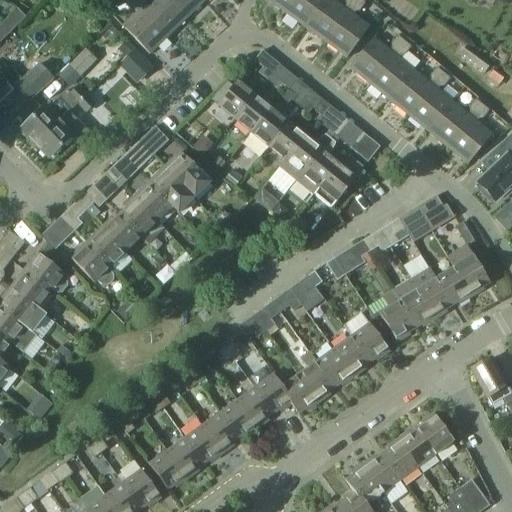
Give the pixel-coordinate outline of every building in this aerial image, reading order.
[(168,38),(131,0),(127,0),(123,4),(131,11),(135,12),(137,14),(122,28),(149,56),(168,38)] [(131,0),(168,38),(187,20),(167,0),(151,0),(146,5),(144,5),(142,3),(142,0),(131,0)] [(167,0),(187,20),(204,3),(201,0),(167,0)] [(264,0),(284,14),(295,0),(264,0)] [(295,0),(284,14),(305,29),(326,0),(295,0)] [(326,0),(305,29),(325,44),(358,0),(357,0),(347,0),(345,3),(346,5),(346,7),(344,9),(330,0),(326,0)] [(365,5),(358,0),(325,44),(346,60),(369,28),(353,16),(354,14),(359,13),(365,5)] [(110,28),(101,37),(109,46),(119,36),(110,28)] [(369,86),(404,43),(397,38),(391,46),(391,48),(392,50),(390,52),(373,39),(349,69),(369,86)] [(369,86),(389,102),(413,72),(398,59),(400,57),(404,57),(411,49),(404,43),(369,86)] [(459,56),(484,74),(491,65),(466,46),(459,56)] [(152,67),(133,48),(116,65),(135,84),(152,67)] [(87,50),(72,64),(81,73),(95,59),(87,50)] [(254,62),(261,68),(269,58),(262,52),(254,62)] [(0,103),(13,92),(9,87),(20,77),(10,66),(0,75),(0,103)] [(38,67),(16,88),(30,103),(52,81),(38,67)] [(389,102),(408,118),(443,75),(436,70),(430,78),(430,82),(429,83),(428,84),(413,72),(389,102)] [(281,85),(288,90),(296,80),(289,75),(281,85)] [(408,118),(428,134),(452,104),(437,91),(439,89),(443,88),(450,81),(443,75),(408,118)] [(235,121),(255,96),(248,91),(250,89),(239,80),(217,106),(235,121)] [(302,86),(296,80),(288,90),(294,95),(302,86)] [(78,105),(87,97),(77,87),(69,95),(66,92),(47,110),(44,107),(21,129),(36,145),(69,114),(78,105)] [(255,96),(235,121),(251,134),(273,108),(263,100),(261,102),(255,96)] [(87,97),(78,105),(85,113),(94,105),(87,97)] [(428,134),(447,149),(482,107),(475,101),(469,109),(470,113),(467,116),(452,104),(428,134)] [(315,112),(321,117),(329,108),(323,102),(315,112)] [(482,107),(447,149),(467,166),(491,136),(476,123),(478,121),(482,120),(488,113),(482,107)] [(273,108),(251,134),(268,148),(288,124),(282,118),(283,116),(273,108)] [(336,113),(329,108),(321,117),(328,123),(336,113)] [(69,114),(36,145),(50,159),(71,138),(77,144),(88,133),(69,114)] [(285,162),(306,135),(296,127),(295,129),(288,124),(268,148),(285,162)] [(355,145),(363,135),(356,130),(348,139),(355,145)] [(306,135),(285,162),(301,176),(331,139),(326,135),(315,143),(306,135)] [(369,140),(363,135),(355,145),(361,150),(369,140)] [(477,183),(481,187),(477,190),(489,202),(492,199),(495,202),(504,194),(507,197),(511,192),(511,161),(509,159),(511,156),(511,135),(490,155),(498,164),(477,183)] [(145,137),(139,143),(148,152),(154,146),(145,137)] [(331,139),(301,176),(318,189),(340,163),(331,155),(336,143),(331,139)] [(148,152),(139,143),(133,149),(141,158),(148,152)] [(164,169),(188,194),(204,178),(182,155),(175,161),(173,159),(164,169)] [(348,169),(340,163),(318,189),(318,190),(314,195),(331,209),(335,204),(353,181),(357,184),(366,174),(360,169),(362,167),(356,162),(354,165),(353,164),(348,169)] [(108,173),(116,182),(123,176),(114,167),(108,173)] [(172,208),(188,194),(164,169),(154,178),(156,180),(150,186),(172,208)] [(116,182),(108,173),(102,178),(110,188),(116,182)] [(172,208),(150,186),(144,191),(142,189),(133,198),(157,223),(172,208)] [(83,197),(77,203),(85,212),(92,206),(83,197)] [(118,215),(141,239),(157,223),(133,198),(123,207),(125,210),(118,215)] [(427,226),(430,231),(453,218),(446,206),(442,209),(435,198),(428,202),(434,213),(432,215),(435,221),(427,226)] [(79,218),(85,212),(77,203),(70,209),(79,218)] [(101,228),(125,253),(141,239),(118,215),(113,221),(111,219),(101,228)] [(398,220),(405,231),(412,243),(430,231),(427,226),(418,231),(415,225),(412,227),(405,216),(398,220)] [(405,231),(398,220),(391,225),(397,236),(405,231)] [(60,236),(51,227),(45,233),(54,242),(60,236)] [(87,245),(109,268),(125,253),(101,228),(92,237),(94,239),(87,245)] [(8,232),(3,239),(13,246),(18,239),(8,232)] [(368,238),(361,243),(368,254),(375,249),(368,238)] [(368,254),(361,243),(354,247),(360,258),(368,254)] [(111,273),(108,270),(109,268),(87,245),(82,251),(80,249),(69,259),(94,284),(95,282),(98,285),(102,286),(106,286),(109,284),(112,280),(112,276),(111,273)] [(447,259),(453,269),(471,298),(483,291),(482,288),(489,284),(466,247),(447,259)] [(50,293),(51,291),(54,294),(58,294),(61,293),(66,287),(66,284),(65,280),(61,278),(64,275),(37,254),(28,265),(30,267),(25,273),(50,293)] [(333,260),(344,276),(352,271),(341,255),(333,260)] [(459,305),(471,298),(453,269),(435,280),(451,307),(458,303),(459,305)] [(445,311),(451,307),(435,280),(429,270),(410,281),(416,291),(434,321),(446,313),(445,311)] [(18,278),(9,289),(36,310),(50,293),(25,273),(20,280),(18,278)] [(314,273),(307,278),(314,288),(321,283),(314,273)] [(314,288),(307,278),(300,283),(307,293),(314,288)] [(0,308),(23,327),(36,310),(9,289),(1,299),(4,301),(0,305),(0,308)] [(422,328),(434,321),(416,291),(397,302),(414,330),(421,325),(422,328)] [(382,298),(388,308),(378,314),(397,343),(409,335),(408,333),(414,330),(397,302),(391,292),(382,298)] [(133,296),(116,313),(126,322),(143,305),(133,296)] [(279,298),(270,304),(278,315),(286,309),(279,298)] [(278,315),(270,304),(254,316),(266,332),(274,326),(270,320),(278,315)] [(0,336),(10,344),(21,353),(34,336),(23,327),(0,308),(0,336)] [(343,329),(350,338),(368,364),(374,359),(376,362),(389,353),(361,315),(343,329)] [(238,328),(243,335),(245,338),(253,333),(245,323),(238,328)] [(0,356),(10,344),(0,336),(0,356)] [(363,368),(368,364),(350,338),(332,351),(353,379),(365,370),(363,368)] [(232,343),(225,348),(232,359),(239,354),(232,343)] [(225,348),(217,354),(225,364),(232,359),(225,348)] [(341,387),(353,379),(332,351),(315,363),(333,389),(339,384),(341,387)] [(333,389),(315,363),(309,355),(301,360),(307,369),(298,376),(318,404),(329,395),(328,393),(333,389)] [(511,400),(511,396),(511,394),(507,387),(491,359),(470,371),(486,399),(491,406),(502,400),(504,404),(511,400)] [(0,380),(9,369),(0,361),(0,380)] [(197,369),(190,374),(197,384),(204,379),(197,369)] [(190,374),(183,379),(190,389),(197,384),(190,374)] [(280,413),(290,405),(292,404),(280,389),(281,388),(272,376),(254,389),(273,415),(279,411),(280,413)] [(306,412),(318,404),(298,376),(281,388),(280,389),(292,404),(290,405),(298,415),(305,410),(306,412)] [(267,419),(273,415),(254,389),(237,401),(257,430),(269,421),(267,419)] [(161,394),(154,399),(162,409),(169,404),(161,394)] [(154,399),(148,404),(155,414),(162,409),(154,399)] [(257,430),(237,401),(219,414),(238,440),(244,436),(245,438),(257,430)] [(219,414),(202,427),(222,455),(233,446),(232,445),(238,440),(219,414)] [(416,430),(435,456),(453,443),(433,415),(421,423),(422,426),(416,430)] [(119,425),(127,435),(134,430),(126,420),(119,425)] [(202,427),(184,439),(203,466),(209,461),(210,463),(222,455),(202,427)] [(16,444),(23,435),(17,430),(10,440),(16,444)] [(435,456),(416,430),(410,434),(409,432),(397,441),(417,469),(435,456)] [(100,439),(93,444),(100,454),(107,449),(100,439)] [(203,466),(184,439),(167,452),(187,479),(198,472),(197,470),(203,466)] [(417,469),(397,441),(386,448),(386,449),(387,451),(381,455),(399,481),(417,469)] [(100,454),(93,444),(86,449),(94,459),(100,454)] [(175,489),(187,479),(167,452),(148,465),(167,491),(173,486),(175,489)] [(399,481),(381,455),(376,459),(374,457),(361,466),(382,494),(399,481)] [(65,464),(58,469),(65,479),(73,474),(65,464)] [(382,494),(361,466),(350,474),(352,476),(344,481),(352,491),(353,490),(365,506),(366,506),(382,494)] [(65,479),(58,469),(51,474),(58,484),(65,479)] [(161,500),(140,472),(123,484),(142,510),(147,506),(148,508),(161,500)] [(459,490),(475,511),(480,511),(489,506),(471,481),(459,490)] [(138,511),(142,510),(123,484),(105,497),(116,511),(138,511)] [(30,490),(23,495),(30,505),(37,500),(30,490)] [(336,506),(340,511),(370,511),(366,506),(365,506),(353,490),(352,491),(342,499),(343,501),(336,506)] [(448,511),(475,511),(459,490),(448,498),(449,500),(443,505),(446,509),(448,511)] [(23,495),(16,500),(23,510),(30,505),(23,495)] [(116,511),(105,497),(87,510),(88,511),(116,511)]
